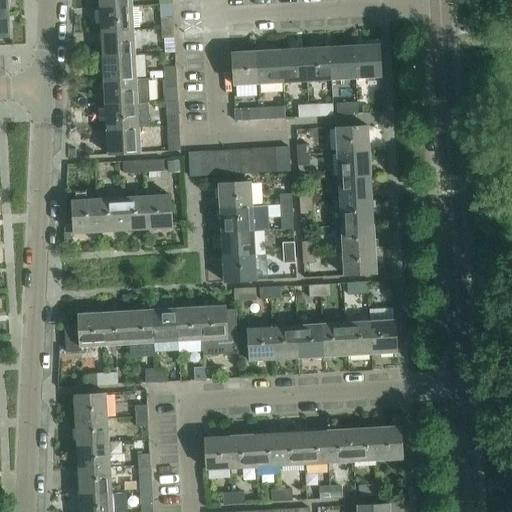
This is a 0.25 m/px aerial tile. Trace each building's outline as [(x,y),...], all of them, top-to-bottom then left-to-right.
[(7,0),(0,0),(0,13),(8,13),(7,0)] [(131,0),(99,0),(100,8),(132,6),(131,0)] [(132,6),(100,8),(101,33),(133,31),(132,6)] [(8,13),(0,13),(0,37),(9,37),(8,13)] [(161,19),(161,29),(173,29),(173,18),(161,19)] [(173,29),(161,29),(162,39),(174,39),(173,29)] [(133,31),(101,33),(102,57),(135,55),(133,31)] [(379,45),(354,47),(356,79),(381,77),(379,45)] [(354,47),(330,48),(332,80),(356,79),(354,47)] [(330,48),(305,50),(307,81),(332,80),(330,48)] [(305,50),(281,51),(283,83),(307,81),(305,50)] [(281,51),(256,52),(258,84),(283,83),(281,51)] [(258,84),(256,52),(232,54),(233,86),(258,84)] [(135,55),(102,57),(104,81),(136,80),(135,55)] [(164,68),(164,78),(176,77),(175,67),(164,68)] [(176,77),(164,78),(165,88),(176,88),(176,77)] [(136,80),(104,81),(105,106),(137,104),(149,103),(148,79),(136,80)] [(357,103),(347,104),(348,115),(358,115),(357,103)] [(137,104),(105,106),(106,130),(139,128),(137,104)] [(348,115),(347,104),(337,104),(338,116),(348,115)] [(319,105),(309,106),(309,118),(319,117),(319,105)] [(309,118),(309,106),(298,106),(299,118),(309,118)] [(270,108),(260,109),(260,120),(271,120),(270,108)] [(260,120),(260,109),(249,109),(250,121),(260,120)] [(166,117),(167,127),(179,126),(178,116),(166,117)] [(179,126),(167,127),(167,137),(179,136),(179,126)] [(336,128),(337,153),(370,151),(368,126),(336,128)] [(139,128),(106,130),(108,155),(140,153),(139,128)] [(296,145),(297,155),(309,154),(308,144),(296,145)] [(288,147),(276,148),(277,172),(290,171),(288,147)] [(276,148),(263,149),(265,173),(277,172),(276,148)] [(251,149),(238,150),(240,174),(252,174),(251,149)] [(263,149),(251,149),(252,174),(265,173),(263,149)] [(238,150),(226,151),(227,175),(240,174),(238,150)] [(213,151),(201,152),(202,176),(215,176),(213,151)] [(226,151),(213,151),(215,176),(227,175),(226,151)] [(370,151),(337,153),(338,177),(371,175),(370,151)] [(202,176),(201,152),(188,153),(189,177),(202,176)] [(309,154),(297,155),(298,165),(309,165),(309,154)] [(163,160),(143,161),(143,173),(164,172),(163,160)] [(143,173),(143,161),(122,162),(123,174),(143,173)] [(371,175),(338,177),(340,202),(372,200),(371,175)] [(219,184),(220,208),(252,207),(251,182),(219,184)] [(299,194),(300,204),(311,203),(311,193),(299,194)] [(279,195),(280,205),(292,204),(291,194),(279,195)] [(170,196),(145,197),(147,229),(172,228),(170,196)] [(145,197),(120,199),(122,231),(147,229),(145,197)] [(120,199),(96,200),(98,232),(122,231),(120,199)] [(98,232),(96,200),(71,201),(73,234),(98,232)] [(372,200),(340,202),(341,226),(374,224),(372,200)] [(311,203),(300,204),(300,214),(312,214),(311,203)] [(292,204),(280,205),(281,215),(292,215),(292,204)] [(252,207),(220,208),(221,233),(254,231),(252,207)] [(374,224),(341,226),(343,251),(375,249),(374,224)] [(254,231),(221,233),(223,257),(255,256),(254,231)] [(302,243),(303,253),(314,252),(314,242),(302,243)] [(282,244),(283,254),(295,253),(294,243),(282,244)] [(375,249),(343,251),(344,275),(377,274),(375,249)] [(314,252),(303,253),(303,263),(315,262),(314,252)] [(295,253),(283,254),(283,264),(295,264),(295,253)] [(255,256),(223,257),(224,282),(257,281),(255,256)] [(368,282),(358,283),(358,294),(369,294),(368,282)] [(358,294),(358,283),(347,283),(348,295),(358,294)] [(329,284),(319,285),(320,297),(330,296),(329,284)] [(320,297),(319,285),(309,285),(310,297),(320,297)] [(281,287),(270,288),(271,299),(281,299),(281,287)] [(271,299),(270,288),(260,288),(261,300),(271,299)] [(226,306),(201,308),(203,340),(228,338),(226,306)] [(201,308),(176,309),(178,341),(203,340),(201,308)] [(176,309),(152,310),(154,343),(178,341),(176,309)] [(152,310),(128,312),(129,344),(154,343),(152,310)] [(128,312),(103,313),(105,345),(129,344),(128,312)] [(105,345),(103,313),(78,315),(79,326),(65,327),(66,353),(82,352),(81,347),(105,345)] [(395,321),(370,322),(372,355),(397,353),(395,321)] [(370,322),(346,324),(348,356),(372,355),(370,322)] [(346,324),(321,325),(323,357),(348,356),(346,324)] [(321,325),(297,326),(299,359),(323,357),(321,325)] [(297,326),(273,328),(275,360),(299,359),(297,326)] [(275,360),(273,328),(248,329),(250,362),(275,360)] [(205,380),(204,368),(194,369),(195,381),(205,380)] [(215,368),(204,368),(205,380),(215,379),(215,368)] [(156,383),(155,371),(145,372),(146,384),(156,383)] [(166,371),(155,371),(156,383),(166,382),(166,371)] [(107,386),(107,374),(88,375),(89,387),(107,386)] [(117,374),(107,374),(107,386),(118,385),(117,374)] [(74,396),(76,421),(108,419),(107,394),(74,396)] [(136,407),(136,417),(148,417),(147,406),(136,407)] [(148,417),(136,417),(137,427),(149,427),(148,417)] [(108,419),(76,421),(77,445),(109,443),(108,419)] [(401,427),(376,428),(378,461),(403,459),(401,427)] [(376,428),(352,430),(354,462),(378,461),(376,428)] [(352,430),(328,431),(329,463),(354,462),(352,430)] [(328,431),(303,433),(305,465),(329,463),(328,431)] [(303,433),(279,434),(281,466),(305,465),(303,433)] [(279,434),(254,435),(256,468),(281,466),(279,434)] [(254,435),(230,437),(232,469),(256,468),(254,435)] [(232,469),(230,437),(205,438),(207,470),(232,469)] [(109,443),(77,445),(79,470),(111,468),(109,443)] [(138,456),(139,466),(151,465),(150,455),(138,456)] [(151,465),(139,466),(140,476),(151,476),(151,465)] [(111,468),(79,470),(80,494),(112,492),(111,468)] [(390,484),(380,485),(380,497),(391,496),(390,484)] [(380,497),(380,485),(369,486),(370,497),(380,497)] [(341,487),(331,488),(331,499),(342,499),(341,487)] [(331,499),(331,488),(320,488),(321,500),(331,499)] [(292,490),(282,491),(283,502),(293,502),(292,490)] [(283,502),(282,491),(272,491),(272,503),(283,502)] [(113,511),(112,492),(80,494),(81,511),(113,511)] [(234,505),(233,493),(223,494),(224,506),(234,505)] [(243,493),(233,493),(234,505),(244,504),(243,493)]
